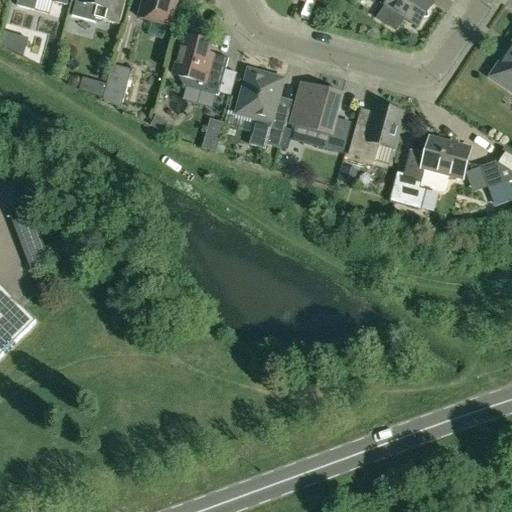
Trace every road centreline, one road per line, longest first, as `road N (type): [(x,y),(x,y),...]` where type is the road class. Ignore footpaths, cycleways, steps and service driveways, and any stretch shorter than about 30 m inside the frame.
road 1 (secondary): [(202,511),(511,404)]
road 2 (unclassified): [(238,0),(259,31),(404,76),(434,62),(478,0)]
